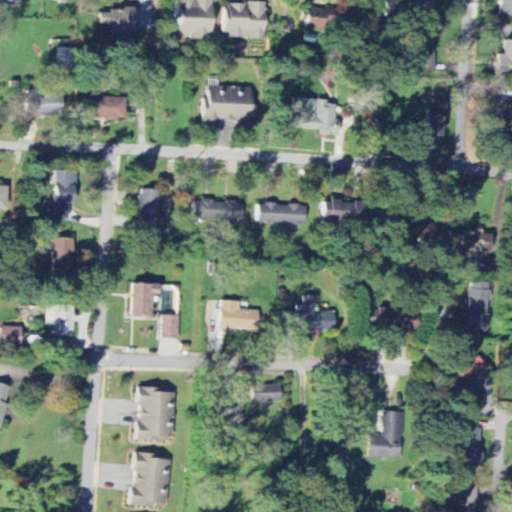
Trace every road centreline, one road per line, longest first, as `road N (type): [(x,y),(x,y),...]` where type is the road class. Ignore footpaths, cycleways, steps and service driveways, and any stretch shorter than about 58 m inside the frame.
road 1 (residential): [(511,174),(0,144)]
road 2 (residential): [(87,511),(110,150)]
road 3 (residential): [(97,359),(407,376)]
road 4 (residential): [(460,171),(470,0)]
road 5 (residential): [(495,511),(503,383)]
